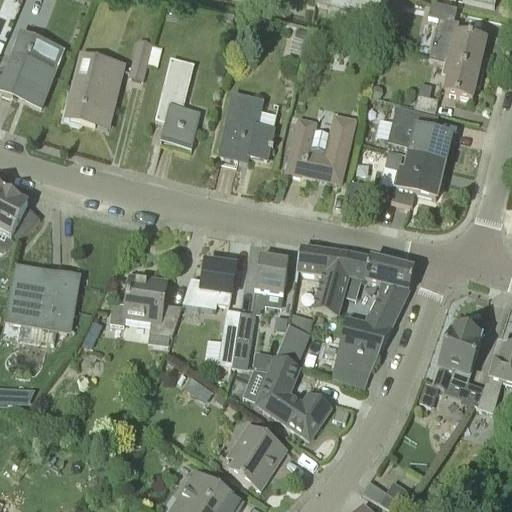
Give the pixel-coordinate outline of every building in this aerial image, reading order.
[(316,0),(315,8),(382,24),(387,0),(446,0),(493,11),(495,0),(316,0)] [(453,29),(456,14),(430,9),(427,23),(453,29)] [(224,12),(221,24),(231,26),(234,14),(224,12)] [(305,35),(296,33),(294,40),(303,42),(304,42),(305,35)] [(0,96),(40,112),(63,54),(21,38),(0,91),(0,96)] [(446,68),(482,77),(486,59),(482,58),(485,46),(453,38),(446,68)] [(142,87),(151,48),(137,45),(127,83),(142,87)] [(114,109),(124,69),(81,58),(65,123),(95,130),(101,106),(114,109)] [(191,155),(200,118),(182,114),(193,70),(170,64),(154,126),(164,129),(159,148),(191,155)] [(478,92),(482,77),(446,68),(442,84),(445,85),(442,97),(471,104),(474,91),(478,92)] [(370,95),(370,96),(370,97),(370,98),(371,99),(371,100),(372,100),(372,101),(373,101),(374,101),(375,102),(376,102),(377,102),(377,101),(378,101),(379,101),(380,100),(381,99),(381,98),(382,97),(382,96),(382,95),(382,94),(381,94),(381,93),(381,92),(380,92),(380,91),(379,91),(379,90),(378,90),(377,90),(376,90),(375,90),(374,90),(373,90),(372,91),(371,92),(371,93),(370,93),(370,94),(370,95)] [(266,166),(273,133),(276,121),(261,118),(264,106),(233,99),(219,162),(247,168),(249,162),(266,166)] [(435,118),(437,105),(417,101),(414,114),(435,118)] [(406,161),(443,169),(450,142),(434,138),(437,122),(395,112),(386,148),(407,154),(406,161)] [(339,189),(354,127),(334,123),(330,140),(312,135),(314,129),(298,126),(286,177),(339,189)] [(435,204),(443,169),(406,161),(402,175),(398,174),(397,176),(382,173),(378,189),(391,192),(388,206),(411,212),(414,199),(435,204)] [(357,219),(363,189),(349,186),(343,216),(357,219)] [(4,199),(0,206),(0,239),(11,245),(16,250),(41,226),(28,211),(4,199)] [(354,264),(354,262),(348,261),(300,255),(296,280),(323,284),(312,317),(336,323),(353,264),(354,264)] [(261,262),(255,298),(284,302),(289,267),(261,262)] [(365,329),(389,337),(408,297),(409,297),(414,277),(369,265),(364,286),(380,290),(377,303),(365,329)] [(230,304),(235,273),(204,268),(198,311),(214,313),(215,310),(229,312),(230,304)] [(57,287),(37,283),(38,279),(18,276),(17,280),(8,327),(67,337),(76,286),(58,283),(57,287)] [(173,343),(183,313),(164,310),(167,286),(131,281),(128,301),(112,313),(110,329),(124,331),(125,324),(151,329),(150,340),(169,343),(173,343)] [(221,336),(220,345),(235,347),(240,317),(226,315),(224,315),(221,336)] [(240,317),(235,347),(250,349),(254,319),(240,317)] [(389,337),(365,329),(345,324),(338,355),(349,357),(345,372),(370,378),(389,337)] [(288,332),(275,364),(295,371),(308,340),(288,332)] [(464,339),(453,335),(452,338),(450,337),(432,392),(439,395),(447,398),(451,387),(466,392),(481,348),(478,347),(479,344),(476,343),(478,339),(465,335),(464,339)] [(232,373),(235,347),(220,345),(217,371),(232,373)] [(235,347),(232,373),(247,375),(250,349),(235,347)] [(485,389),(480,403),(476,415),(482,417),(493,420),(501,391),(511,393),(511,351),(509,353),(508,352),(506,355),(498,353),(488,390),(485,389)] [(298,373),(295,371),(275,364),(257,409),(309,445),(330,413),(310,399),(301,412),(286,403),(298,373)] [(191,384),(184,394),(192,400),(199,390),(191,384)] [(431,415),(439,395),(432,392),(424,390),(418,410),(431,415)] [(0,409),(28,410),(35,396),(0,394),(0,409)] [(337,413),(334,424),(345,427),(349,416),(337,413)] [(260,496),(272,477),(269,475),(283,453),(247,430),(234,450),(241,455),(228,476),(260,496)] [(144,435),(129,431),(125,447),(140,451),(144,435)] [(114,471),(95,474),(97,493),(116,491),(114,471)] [(239,511),(242,508),(195,478),(180,501),(188,507),(184,511),(239,511)] [(388,511),(408,511),(415,501),(393,487),(385,499),(369,488),(362,498),(388,511)]
